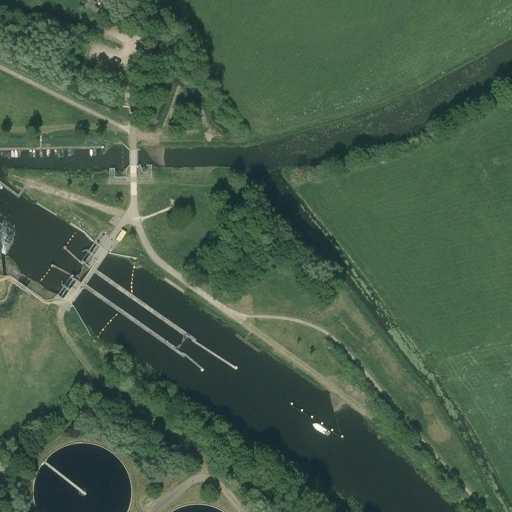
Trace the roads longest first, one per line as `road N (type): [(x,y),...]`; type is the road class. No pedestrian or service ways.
road 1 (unclassified): [(132,166),(134,77),(156,0)]
road 2 (track): [(235,317),(352,401)]
road 3 (track): [(132,217),(8,176)]
